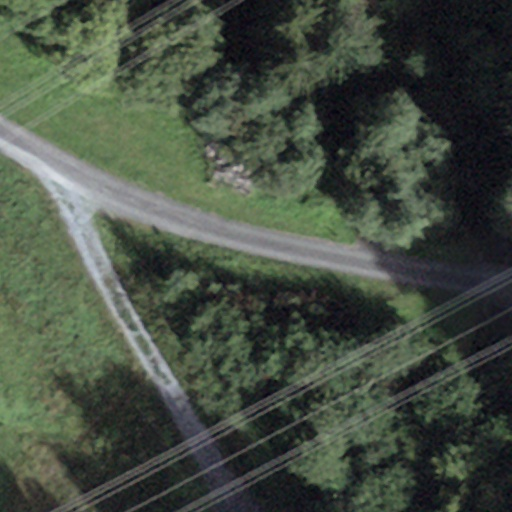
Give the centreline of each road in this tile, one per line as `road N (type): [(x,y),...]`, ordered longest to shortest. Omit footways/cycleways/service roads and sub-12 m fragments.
road 1 (unclassified): [(511,292),(238,239),(99,190),(0,132)]
road 2 (track): [(62,168),(109,282),(243,511)]
